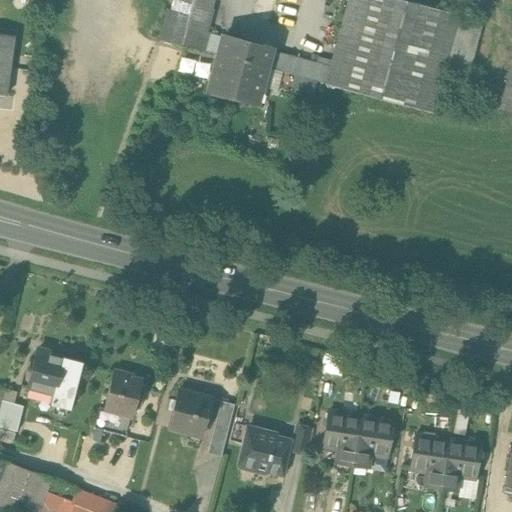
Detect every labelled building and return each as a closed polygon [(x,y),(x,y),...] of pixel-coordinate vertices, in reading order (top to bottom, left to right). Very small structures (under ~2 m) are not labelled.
[(173,0),(171,10),(167,9),(159,41),(204,53),(209,34),(209,32),(206,31),(183,25),(186,14),(182,13),(186,1),(185,0),(173,0)] [(185,0),(186,1),(212,8),(213,0),(185,0)] [(460,15),(402,0),(348,0),(330,67),(269,50),(265,68),(326,83),(325,85),(434,114),(446,68),(460,15)] [(212,8),(186,1),(182,13),(186,14),(183,25),(206,31),(212,8)] [(16,15),(0,12),(0,33),(13,35),(16,15)] [(460,15),(446,68),(469,74),(482,21),(460,15)] [(13,35),(0,33),(0,95),(6,96),(13,35)] [(270,49),(224,36),(223,38),(209,34),(204,51),(219,55),(209,90),(256,103),(269,50),(270,49)] [(511,53),(498,108),(511,112),(511,53)] [(81,363),(36,351),(27,388),(53,394),(50,404),(69,409),(81,363)] [(133,376),(113,371),(104,409),(132,417),(141,380),(132,378),(133,376)] [(212,399),(178,390),(168,428),(202,437),(212,399)] [(23,406),(1,401),(0,405),(0,427),(17,431),(23,406)] [(234,405),(221,401),(213,430),(227,434),(234,405)] [(360,417),(328,412),(322,447),(338,449),(336,463),(352,465),(360,417)] [(393,422),(360,417),(352,465),(368,468),(370,454),(387,457),(390,442),(393,422)] [(311,429),(297,426),(292,450),(305,453),(311,429)] [(227,434),(213,430),(208,452),(221,456),(227,434)] [(248,443),(243,463),(245,467),(264,472),(268,470),(283,473),(286,456),(282,456),(286,441),(276,439),(277,435),(253,430),(250,444),(248,443)] [(447,439),(415,435),(410,470),(426,472),(424,486),(440,488),(447,439)] [(480,444),(447,439),(440,488),(456,491),(458,477),(475,479),(480,444)] [(511,452),(503,492),(511,493),(511,452)] [(7,462),(0,481),(0,510),(4,511),(38,511),(44,497),(50,480),(7,462)] [(50,480),(44,497),(56,502),(63,484),(50,480)] [(88,511),(94,496),(81,491),(72,511),(88,511)]
